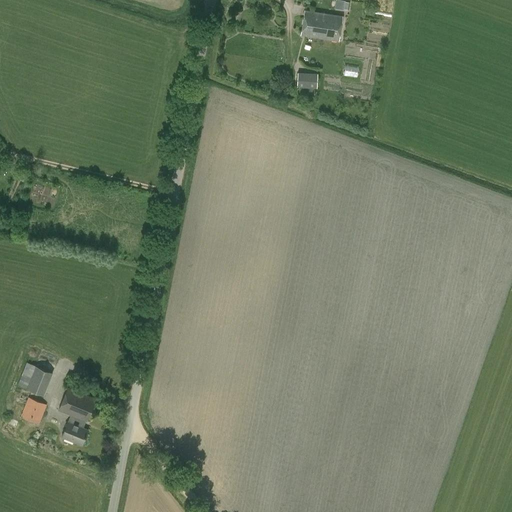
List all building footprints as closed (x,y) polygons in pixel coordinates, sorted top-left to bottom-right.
[(304,11),(303,23),(340,29),(342,17),(304,11)] [(340,29),(303,23),(301,35),(338,41),(340,29)] [(357,76),(357,66),(345,66),(344,76),(357,76)] [(316,86),(317,71),(296,71),(296,86),(316,86)] [(314,102),(315,89),(299,88),(298,101),(314,102)] [(45,394),(51,370),(24,363),(18,386),(45,394)] [(39,424),(46,405),(28,397),(20,416),(39,424)] [(86,418),(89,407),(60,400),(58,411),(86,418)] [(88,430),(67,422),(61,437),(82,445),(88,430)]
